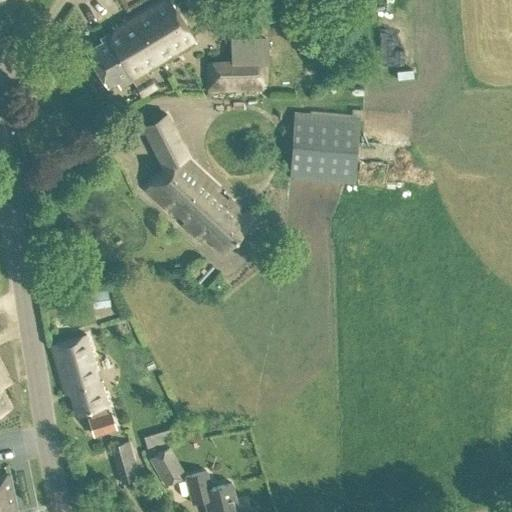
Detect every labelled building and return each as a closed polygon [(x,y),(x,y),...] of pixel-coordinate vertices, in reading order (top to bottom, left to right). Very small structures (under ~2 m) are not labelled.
[(169,0),(155,0),(129,16),(159,63),(195,42),(169,0)] [(159,63),(129,16),(111,27),(113,30),(99,38),(101,41),(84,51),(106,87),(115,82),(119,88),(159,63)] [(230,89),(229,60),(207,61),(208,89),(230,89)] [(262,60),(229,60),(230,89),(262,89),(262,60)] [(149,76),(134,85),(140,95),(155,86),(149,76)] [(187,156),(166,113),(142,125),(163,168),(144,189),(170,212),(175,207),(186,218),(181,223),(201,242),(205,237),(222,252),(252,220),(243,212),(241,213),(238,210),(240,209),(228,197),(225,200),(215,192),(218,188),(185,158),(187,156)] [(359,119),(294,114),(289,178),(354,182),(359,119)] [(97,369),(86,334),(48,345),(62,394),(70,392),(76,414),(89,410),(91,418),(88,419),(93,434),(115,427),(110,412),(107,413),(104,406),(109,405),(101,380),(97,382),(94,370),(97,369)] [(0,410),(8,407),(0,389),(0,387),(7,383),(0,367),(0,410)] [(161,428),(147,433),(150,444),(164,440),(161,428)] [(128,441),(110,445),(121,482),(134,478),(130,463),(134,462),(128,441)] [(169,447),(150,458),(164,482),(169,479),(170,481),(178,476),(176,472),(182,469),(169,447)] [(205,470),(184,476),(191,503),(203,500),(206,510),(208,510),(208,511),(238,511),(231,482),(210,488),(205,470)] [(8,473),(0,474),(0,511),(13,511),(13,509),(15,508),(8,473)]
